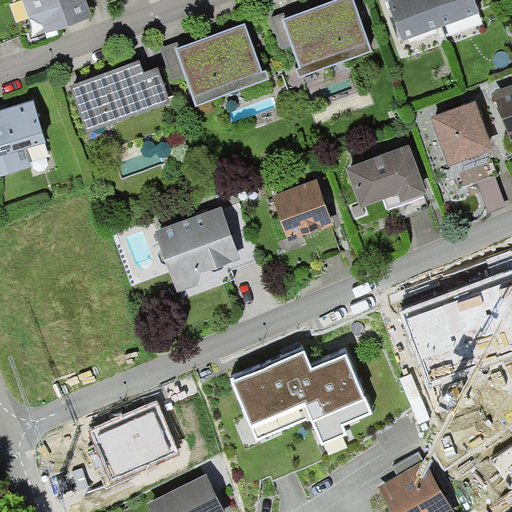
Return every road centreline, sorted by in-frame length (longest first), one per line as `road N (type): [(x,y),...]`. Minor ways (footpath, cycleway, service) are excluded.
road 1 (residential): [(9,432),(511,225)]
road 2 (residential): [(201,0),(0,71)]
